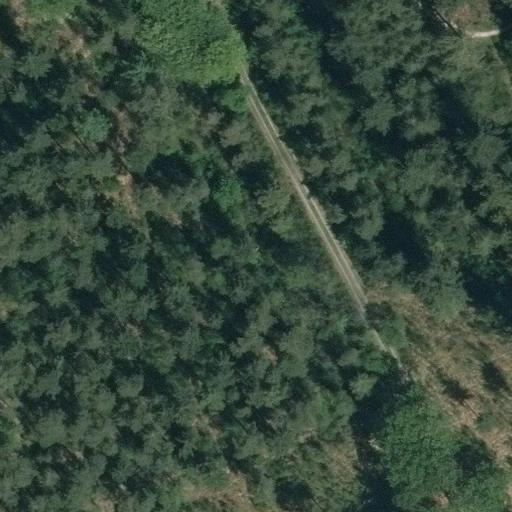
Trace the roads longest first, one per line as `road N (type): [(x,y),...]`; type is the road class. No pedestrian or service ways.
road 1 (track): [(191,0),(446,511)]
road 2 (track): [(381,0),(404,31),(490,38),(511,26)]
